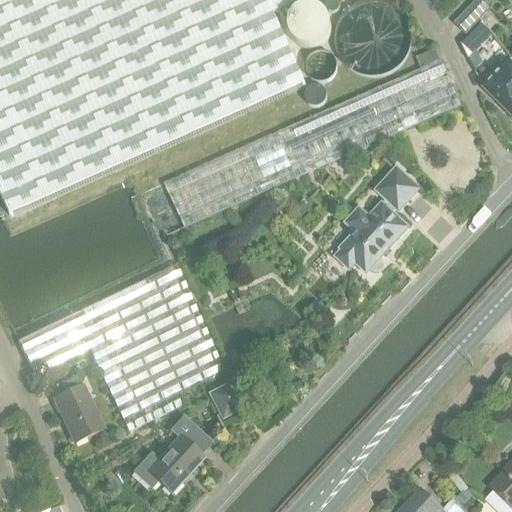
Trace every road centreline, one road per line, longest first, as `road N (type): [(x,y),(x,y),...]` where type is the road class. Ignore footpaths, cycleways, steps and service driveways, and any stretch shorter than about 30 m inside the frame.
road 1 (unclassified): [(208,511),(511,178)]
road 2 (primary): [(308,511),(511,288)]
road 3 (unclassified): [(74,511),(0,351)]
